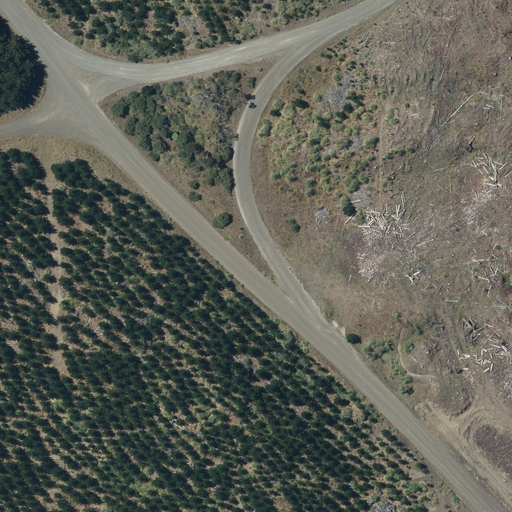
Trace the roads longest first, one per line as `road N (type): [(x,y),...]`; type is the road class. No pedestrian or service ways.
road 1 (track): [(9,0),(75,99),(471,511)]
road 2 (track): [(0,123),(75,99),(293,0)]
